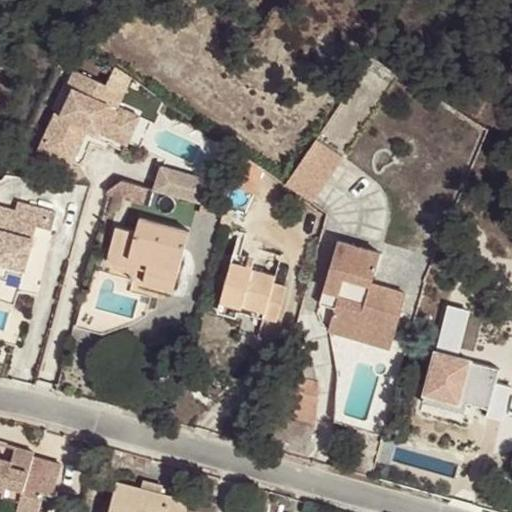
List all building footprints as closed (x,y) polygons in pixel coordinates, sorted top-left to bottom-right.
[(116,65),(110,78),(128,87),(133,76),(116,65)] [(56,110),(39,149),(73,164),(89,127),(118,140),(131,110),(120,106),(128,87),(110,78),(108,83),(74,69),(68,83),(75,86),(63,112),(56,110)] [(141,115),(131,110),(118,140),(128,144),(141,115)] [(317,139),(286,184),(313,203),(344,157),(317,139)] [(192,200),(207,204),(213,183),(165,165),(158,191),(192,200)] [(128,203),(133,184),(116,179),(110,198),(128,203)] [(186,223),(192,200),(158,191),(149,188),(143,211),(186,223)] [(0,277),(20,283),(38,224),(51,228),(56,211),(20,201),(18,210),(0,204),(0,277)] [(190,230),(140,216),(136,232),(116,226),(109,252),(148,262),(146,270),(160,274),(157,284),(174,289),(190,230)] [(38,224),(20,283),(34,287),(51,228),(38,224)] [(343,254),(346,242),(339,240),(335,252),(343,254)] [(335,252),(325,288),(340,293),(336,307),(376,319),(373,328),(395,334),(407,292),(372,282),(381,252),(346,242),(343,254),(335,252)] [(148,262),(109,252),(107,259),(146,270),(148,262)] [(277,320),(286,286),(274,283),(276,274),(232,263),(223,300),(241,304),(266,311),(264,317),(277,320)] [(157,284),(160,274),(146,270),(143,281),(157,284)] [(0,292),(16,297),(20,283),(0,277),(0,292)] [(340,293),(325,288),(320,303),(336,307),(340,293)] [(266,311),(241,304),(238,316),(263,323),(264,317),(266,311)] [(452,333),(475,335),(478,306),(456,304),(452,333)] [(376,319),(336,307),(333,316),(373,328),(376,319)] [(456,339),(440,335),(425,392),(460,401),(488,409),(487,416),(503,420),(508,400),(511,387),(511,385),(497,381),(500,367),(483,362),(452,354),(456,339)] [(485,355),(483,362),(500,367),(502,360),(485,355)] [(293,417),(318,423),(318,382),(293,375),(286,398),(297,401),(293,417)] [(458,409),(460,401),(425,392),(424,400),(458,409)] [(0,495),(20,501),(17,511),(38,511),(44,491),(41,490),(49,460),(34,456),(35,452),(16,447),(12,460),(0,456),(0,495)] [(41,490),(44,491),(54,494),(62,464),(49,460),(41,490)] [(185,511),(189,500),(162,492),(164,484),(145,479),(142,487),(117,480),(109,511),(185,511)]
